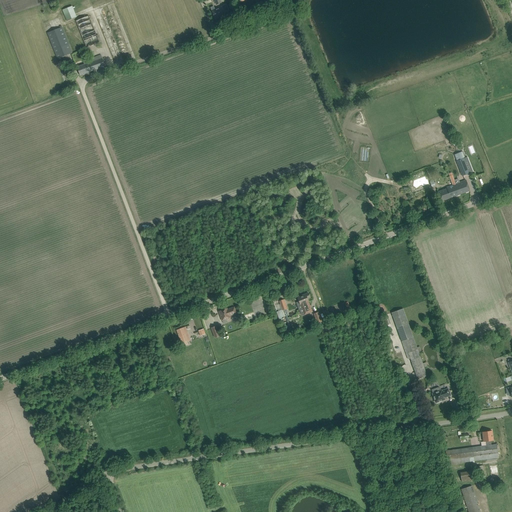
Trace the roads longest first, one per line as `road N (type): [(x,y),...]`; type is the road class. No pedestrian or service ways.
road 1 (unclassified): [(169,314),(511,190)]
road 2 (unclassified): [(511,412),(199,455)]
road 3 (unclassified): [(169,314),(80,84)]
road 4 (unclassified): [(151,321),(0,378)]
